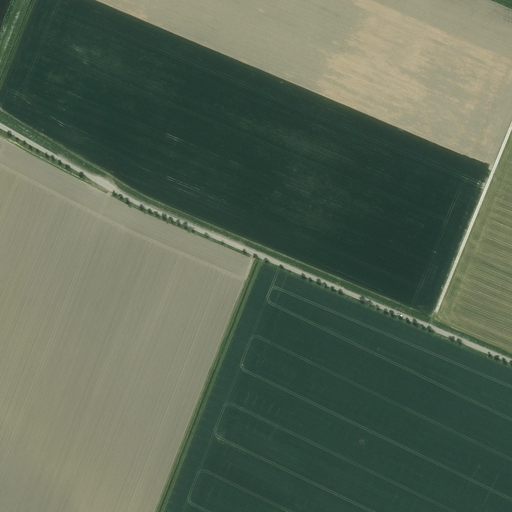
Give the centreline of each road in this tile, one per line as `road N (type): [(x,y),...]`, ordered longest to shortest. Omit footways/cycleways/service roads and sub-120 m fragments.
road 1 (unclassified): [(511,362),(143,206),(0,126)]
road 2 (track): [(511,125),(436,310)]
